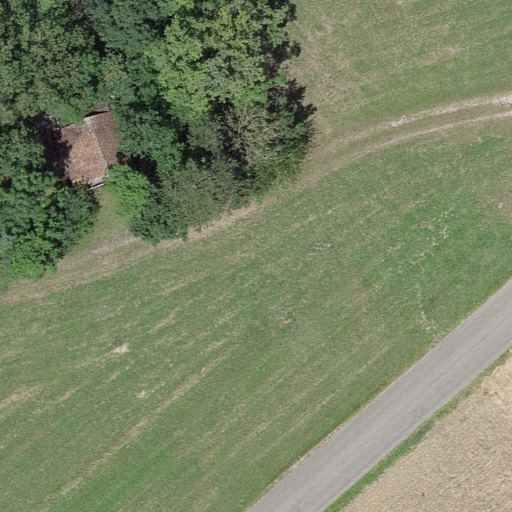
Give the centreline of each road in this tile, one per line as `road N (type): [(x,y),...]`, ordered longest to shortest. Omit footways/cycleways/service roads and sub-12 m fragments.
road 1 (track): [(0,265),(188,229),(348,145),(511,99)]
road 2 (tertiary): [(280,511),(511,310)]
